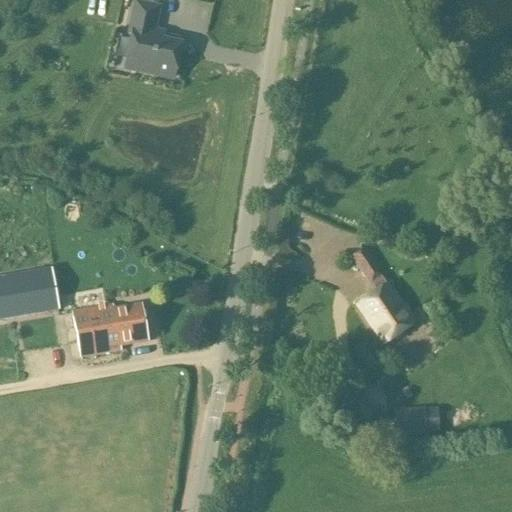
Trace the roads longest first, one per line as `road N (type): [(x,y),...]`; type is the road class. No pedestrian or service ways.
road 1 (tertiary): [(225,355),(282,0)]
road 2 (unclassified): [(225,355),(0,391)]
road 3 (tertiary): [(196,511),(225,355)]
